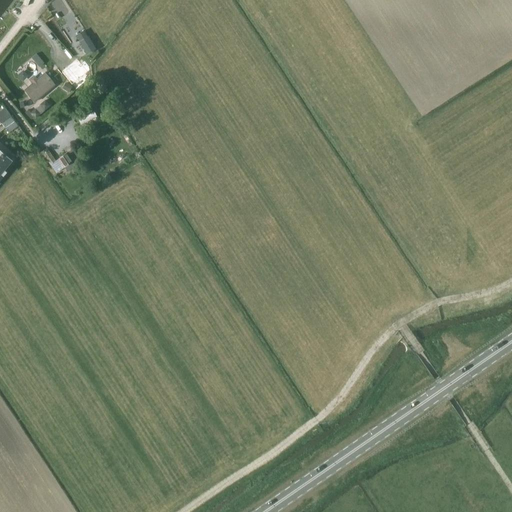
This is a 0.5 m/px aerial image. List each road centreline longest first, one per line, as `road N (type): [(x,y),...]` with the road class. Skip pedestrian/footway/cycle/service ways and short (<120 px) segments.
road 1 (track): [(184,511),(330,410),(399,324),(442,301),(511,283)]
road 2 (primary): [(265,511),(511,341)]
road 3 (track): [(399,324),(511,489)]
